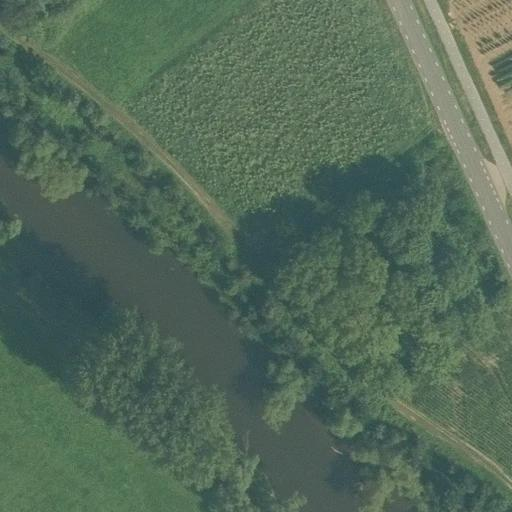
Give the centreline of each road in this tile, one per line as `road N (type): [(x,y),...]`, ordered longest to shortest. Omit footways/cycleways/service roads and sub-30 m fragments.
road 1 (track): [(511,489),(326,340),(191,186),(0,8)]
road 2 (tertiary): [(511,256),(397,0)]
